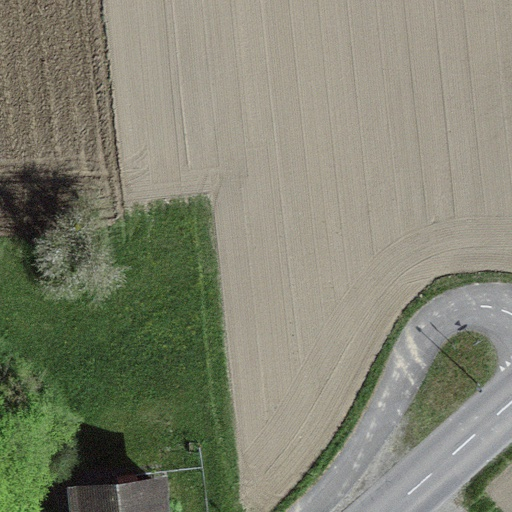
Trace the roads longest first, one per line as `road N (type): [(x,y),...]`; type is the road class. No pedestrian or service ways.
road 1 (unclassified): [(511,313),(468,303),(439,318),(410,347),(379,425),(305,511)]
road 2 (secondary): [(387,511),(511,400)]
